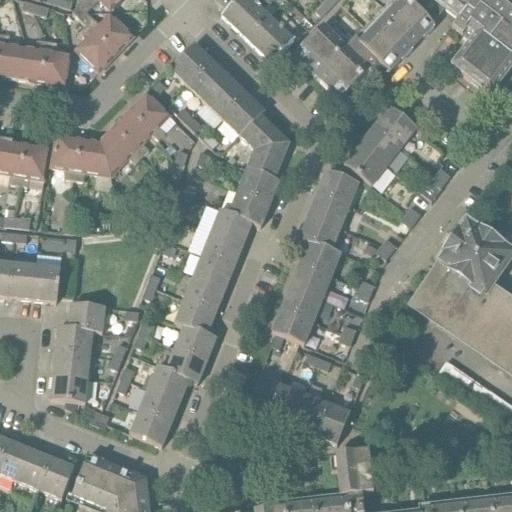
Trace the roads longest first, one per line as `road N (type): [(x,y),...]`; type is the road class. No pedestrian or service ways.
road 1 (residential): [(180,477),(229,360),(234,320),(262,253),(282,234),(321,139)]
road 2 (residential): [(355,368),(393,277),(495,150)]
road 3 (residential): [(0,106),(93,110),(186,12)]
road 4 (residential): [(321,139),(369,101),(408,89),(426,94),(495,150)]
road 5 (residential): [(321,139),(186,12)]
road 6 (residential): [(180,477),(26,413)]
